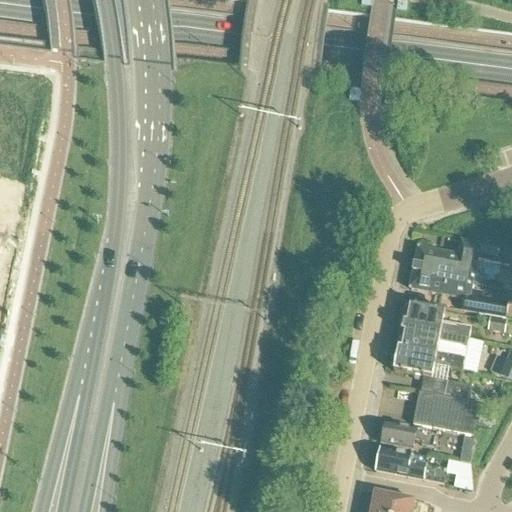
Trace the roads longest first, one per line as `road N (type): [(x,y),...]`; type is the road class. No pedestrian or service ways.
road 1 (secondary): [(0,5),(511,71)]
road 2 (primary): [(114,392),(156,162),(150,0)]
road 3 (primary): [(102,0),(115,82),(118,197),(88,384)]
road 4 (unclassified): [(511,181),(415,210),(392,230),(343,480)]
road 5 (primary): [(88,384),(65,413),(42,511)]
road 6 (residential): [(343,480),(477,511)]
road 7 (primary): [(88,384),(63,511)]
road 8 (primary): [(86,511),(114,392)]
road 9 (primary): [(104,511),(114,392)]
